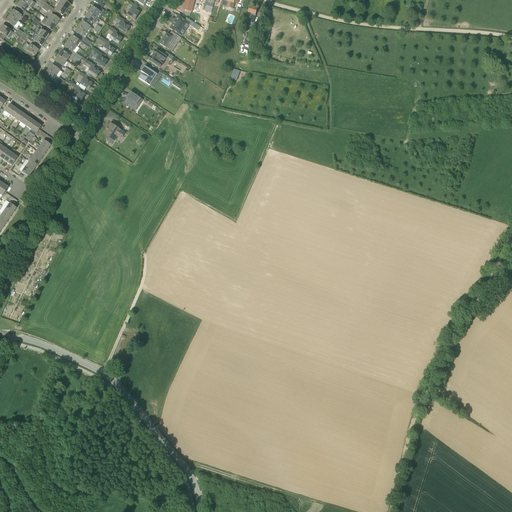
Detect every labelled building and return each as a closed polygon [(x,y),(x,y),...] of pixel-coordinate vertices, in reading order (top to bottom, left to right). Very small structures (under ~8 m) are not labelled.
[(30,0),(20,0),(20,1),(28,6),(31,8),(35,3),(30,0)] [(57,0),(56,3),(58,5),(66,10),(70,5),(64,1),(62,0),(57,0)] [(96,5),(96,6),(104,12),(105,11),(99,7),(103,0),(96,0),(99,3),(97,6),(96,5)] [(185,0),(184,10),(192,12),(195,0),(196,0),(197,0),(185,0)] [(222,0),(228,2),(227,7),(233,9),(234,5),(236,6),(238,3),(238,0),(222,0)] [(28,6),(20,1),(16,6),(24,11),(28,6)] [(138,7),(131,2),(128,7),(131,9),(127,15),(135,20),(140,12),(136,10),(138,7)] [(54,9),(53,8),(51,11),(58,16),(60,14),(62,15),(66,10),(58,5),(56,8),(55,7),(54,9)] [(93,7),(89,12),(97,17),(100,13),(103,14),(104,12),(96,6),(94,8),(93,7)] [(252,14),(256,15),(258,8),(250,6),(248,13),(246,13),(244,18),(251,20),(252,15),(252,14)] [(10,16),(18,22),(22,16),(14,11),(10,16)] [(99,19),(97,17),(89,12),(85,17),(93,23),(93,22),(96,24),(99,19)] [(45,18),(55,25),(59,20),(51,15),(48,20),(45,18)] [(6,21),(14,27),(18,22),(10,16),(6,21)] [(125,21),(119,17),(118,16),(115,22),(119,25),(117,27),(126,33),(130,27),(124,23),(125,21)] [(182,35),(189,25),(198,31),(200,27),(186,18),(184,21),(178,16),(170,28),(182,35)] [(41,23),(52,30),(55,25),(45,18),(41,23)] [(79,27),(87,32),(91,27),(83,21),(79,27)] [(0,31),(7,36),(11,31),(3,26),(0,29),(0,31)] [(84,37),(82,40),(91,46),(93,43),(87,38),(90,34),(87,32),(79,27),(75,32),(84,38),(84,37)] [(123,39),(116,35),(118,32),(111,27),(107,33),(112,36),(110,38),(119,44),(123,39)] [(37,35),(45,40),(49,35),(41,30),(37,35)] [(169,36),(167,34),(160,44),(170,51),(176,41),(179,43),(182,39),(172,32),(169,36)] [(262,37),(256,35),(250,34),(249,42),(260,44),(262,37)] [(45,40),(37,35),(34,40),(41,46),(45,40)] [(72,36),(69,41),(76,46),(79,48),(77,46),(80,41),(72,36)] [(104,47),(102,50),(111,56),(115,50),(109,46),(110,43),(103,39),(100,36),(96,43),(100,46),(100,45),(104,47)] [(91,46),(82,40),(81,42),(89,48),(91,46)] [(76,46),(69,41),(65,46),(73,52),(76,46)] [(34,56),(38,50),(30,45),(27,50),(34,56)] [(248,53),(249,45),(241,45),(240,53),(248,53)] [(103,55),(97,50),(94,49),(91,52),(94,54),(93,55),(98,58),(96,61),(104,67),(108,61),(101,57),(103,55)] [(70,56),(64,52),(62,50),(59,56),(66,61),(70,56)] [(164,56),(156,50),(153,54),(154,55),(152,57),(149,61),(160,68),(163,64),(160,62),(162,60),(164,62),(167,57),(172,60),(174,57),(166,52),(164,56)] [(74,52),(72,54),(81,60),(83,57),(74,52)] [(81,60),(72,54),(71,57),(79,63),(81,60)] [(66,61),(59,56),(55,61),(63,66),(66,61)] [(90,69),(88,73),(86,75),(90,78),(92,75),(96,78),(100,73),(94,68),(96,66),(87,60),(83,65),(86,66),(90,69)] [(52,65),(49,70),(57,76),(60,71),(52,65)] [(142,72),(145,74),(144,76),(141,75),(139,79),(145,83),(146,83),(150,86),(158,75),(147,67),(145,66),(142,72)] [(237,81),(240,71),(234,69),(231,79),(237,81)] [(57,76),(49,70),(45,75),(52,80),(50,83),(60,90),(62,87),(53,81),(57,76)] [(86,80),(88,77),(81,73),(77,78),(82,81),(80,84),(89,89),(93,84),(86,80)] [(172,84),(180,90),(182,87),(174,81),(172,84)] [(85,95),(79,91),(81,88),(71,82),(68,85),(71,87),(70,89),(75,93),(73,95),(81,101),(85,95)] [(138,105),(141,100),(143,101),(144,100),(132,92),(131,92),(129,95),(128,96),(127,98),(128,98),(124,103),(128,106),(127,107),(128,107),(128,106),(133,109),(136,104),(138,105)] [(9,104),(4,112),(3,113),(9,117),(10,115),(15,108),(9,104)] [(20,112),(15,108),(10,115),(15,119),(20,112)] [(20,112),(15,119),(20,123),(25,115),(20,112)] [(31,119),(25,115),(20,123),(26,126),(31,119)] [(36,123),(31,119),(26,126),(31,130),(36,123)] [(41,127),(41,126),(36,123),(31,130),(36,134),(39,130),(41,127)] [(110,141),(112,139),(114,141),(118,136),(121,139),(125,133),(121,131),(122,131),(111,124),(104,134),(108,137),(107,139),(107,140),(109,141),(110,141)] [(51,145),(48,144),(46,142),(43,140),(40,145),(47,151),(51,145)] [(40,145),(36,151),(43,156),(47,151),(40,145)] [(9,151),(5,148),(0,155),(0,158),(3,160),(9,151)] [(13,154),(9,151),(3,160),(7,163),(13,154)] [(40,161),(43,156),(36,151),(32,156),(40,161)] [(13,154),(7,163),(11,166),(18,157),(13,154)] [(36,166),(40,161),(32,156),(29,161),(36,166)] [(36,166),(29,161),(25,166),(32,172),(36,166)] [(28,177),(32,172),(25,166),(21,172),(28,177)] [(14,206),(11,205),(9,203),(6,209),(13,214),(17,208),(14,206)] [(6,209),(2,214),(9,219),(13,214),(6,209)] [(2,214),(0,216),(0,220),(5,224),(9,219),(2,214)]
